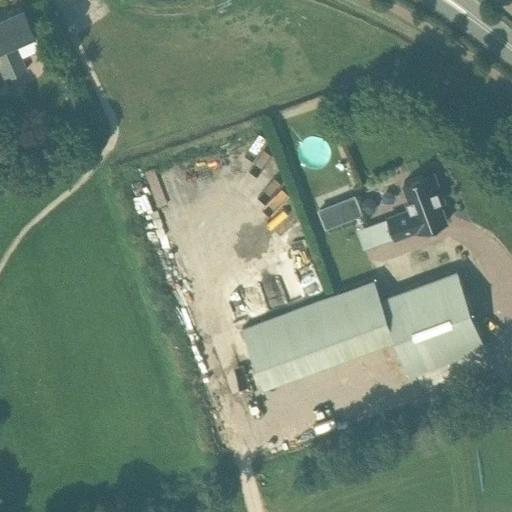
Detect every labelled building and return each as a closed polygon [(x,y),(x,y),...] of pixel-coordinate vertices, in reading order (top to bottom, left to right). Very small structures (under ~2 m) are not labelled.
[(0,58),(1,62),(0,62),(0,65),(6,79),(27,70),(15,42),(35,34),(23,7),(15,10),(15,9),(0,15),(0,58)] [(66,92),(77,120),(91,115),(79,86),(66,92)] [(386,216),(395,239),(447,219),(437,192),(441,191),(434,171),(402,182),(409,201),(395,206),(397,213),(386,216)] [(352,192),(315,205),(323,227),(360,214),(352,192)] [(244,326),(265,384),(396,335),(410,373),(487,344),(459,268),(383,296),(376,277),(244,326)]
